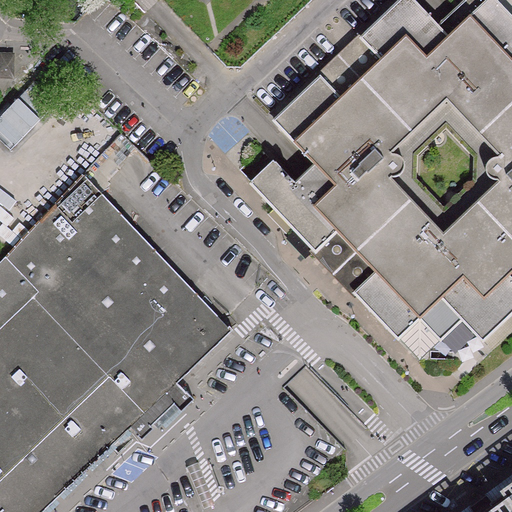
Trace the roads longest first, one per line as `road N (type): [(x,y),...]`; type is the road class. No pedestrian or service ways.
road 1 (residential): [(187,136),(329,0)]
road 2 (secondary): [(511,406),(402,493)]
